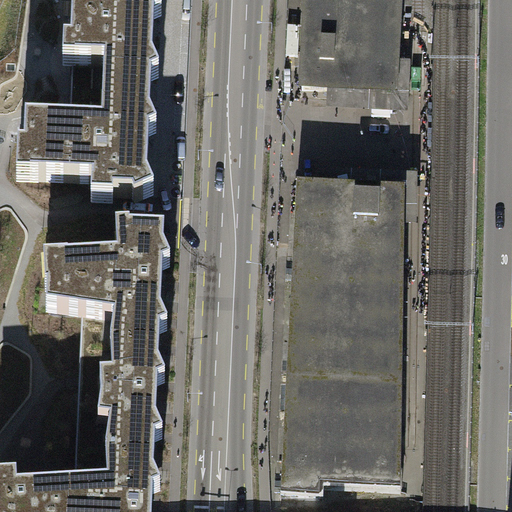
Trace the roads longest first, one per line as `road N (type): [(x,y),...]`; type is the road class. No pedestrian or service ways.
road 1 (residential): [(492,511),(505,0)]
road 2 (primary): [(228,511),(239,0)]
